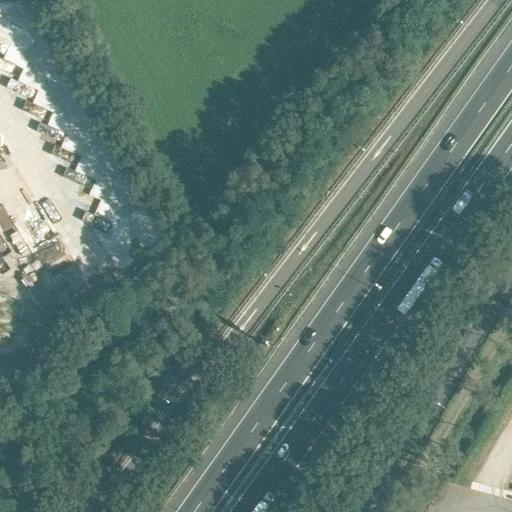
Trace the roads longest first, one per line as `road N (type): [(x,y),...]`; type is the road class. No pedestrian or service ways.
road 1 (motorway): [(498,0),(113,511)]
road 2 (motorway): [(511,66),(194,511)]
road 3 (motorway): [(248,511),(511,144)]
road 4 (motorway): [(368,511),(511,269)]
road 5 (unclassified): [(397,511),(511,317)]
